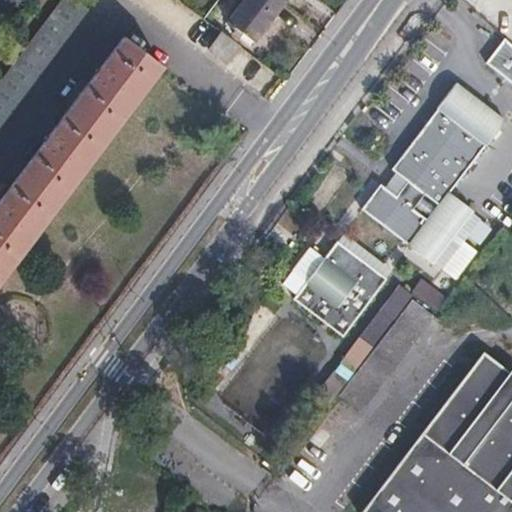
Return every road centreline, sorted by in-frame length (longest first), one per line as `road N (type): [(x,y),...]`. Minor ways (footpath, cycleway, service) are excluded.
road 1 (tertiary): [(382,0),(324,64),(0,500)]
road 2 (tertiary): [(25,511),(257,200),(384,0)]
